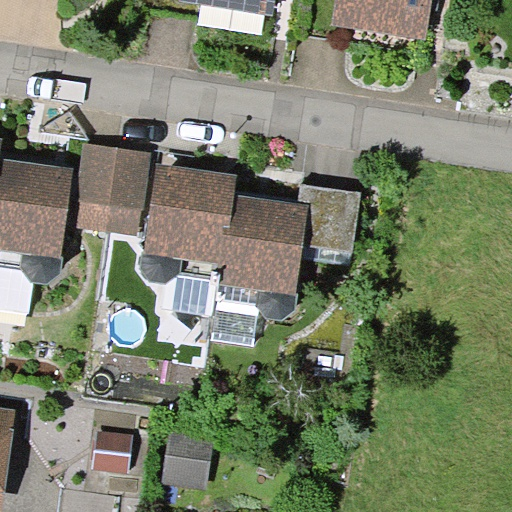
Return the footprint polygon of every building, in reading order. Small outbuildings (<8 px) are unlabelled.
[(195,0),(191,24),(262,35),(266,0),(195,0)] [(351,0),(344,47),(415,58),(423,0),(351,0)] [(75,203),(106,207),(113,158),(83,154),(75,203)] [(141,163),(113,158),(106,207),(134,211),(141,163)] [(0,312),(23,315),(27,285),(43,287),(55,277),(57,263),(49,252),(53,224),(60,218),(62,207),(56,200),(59,180),(0,172),(0,312)] [(207,319),(209,320),(228,187),(159,177),(157,197),(150,203),(148,214),(154,220),(149,248),(139,258),(136,273),(146,285),(161,287),(157,312),(207,319)] [(291,237),(292,235),(294,217),(226,208),(229,188),(228,187),(209,320),(211,320),(212,310),(218,310),(218,306),(254,311),(261,321),(277,323),(289,314),(292,299),(285,288),(288,261),(295,255),(297,244),(291,237)] [(207,440),(168,435),(163,468),(183,471),(184,462),(203,465),(207,440)] [(53,511),(83,511),(85,496),(56,492),(53,511)] [(114,511),(116,500),(85,496),(83,511),(114,511)]
